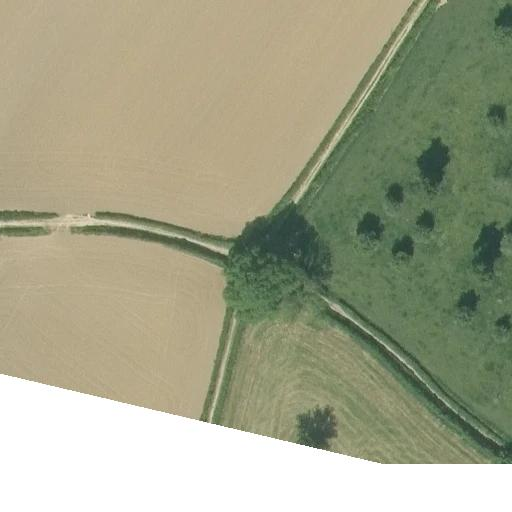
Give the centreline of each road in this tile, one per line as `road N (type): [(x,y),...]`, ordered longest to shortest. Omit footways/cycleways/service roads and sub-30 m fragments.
road 1 (track): [(427,0),(249,258)]
road 2 (track): [(249,258),(141,228),(0,223)]
